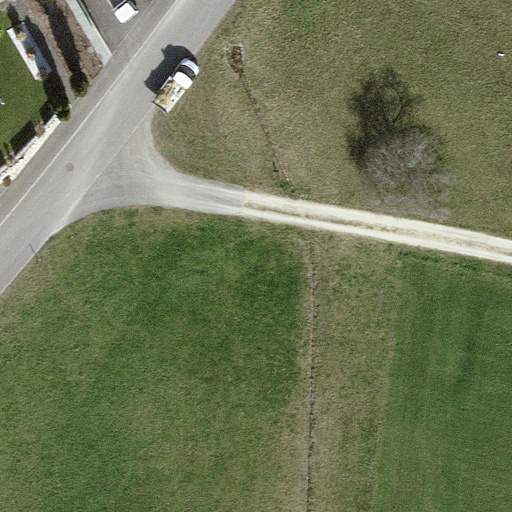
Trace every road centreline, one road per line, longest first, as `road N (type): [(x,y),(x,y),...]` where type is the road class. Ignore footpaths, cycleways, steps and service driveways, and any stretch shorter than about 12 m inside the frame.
road 1 (track): [(80,147),(228,189),(511,245)]
road 2 (residential): [(0,233),(80,147),(184,0)]
